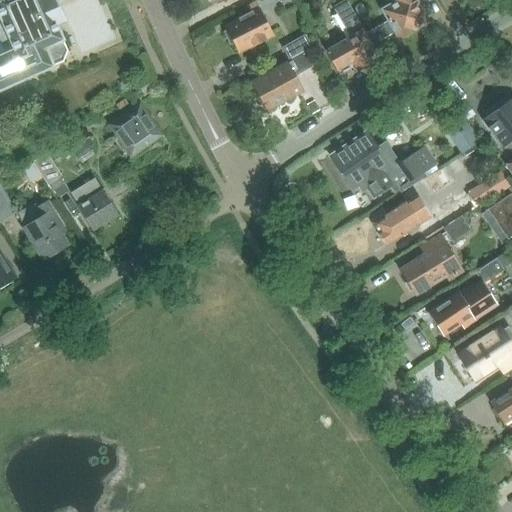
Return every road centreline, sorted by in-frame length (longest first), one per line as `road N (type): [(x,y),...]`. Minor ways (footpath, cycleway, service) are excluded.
road 1 (unclassified): [(484,511),(250,191)]
road 2 (residential): [(241,176),(511,15)]
road 3 (residential): [(0,348),(250,191)]
road 4 (unclassified): [(241,176),(150,0)]
